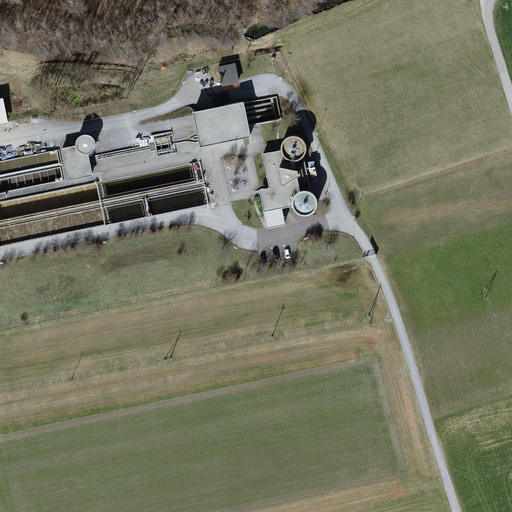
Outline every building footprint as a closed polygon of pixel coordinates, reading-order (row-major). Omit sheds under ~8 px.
[(218,67),(221,86),(238,83),(236,65),(218,67)] [(0,126),(8,125),(3,100),(0,100),(0,126)] [(195,112),(201,148),(253,140),(247,103),(195,112)] [(88,137),(85,138),(82,140),(79,144),(79,147),(79,149),(64,153),(70,184),(95,179),(90,156),(92,156),(95,154),(97,152),(98,149),(98,145),(97,141),(94,139),(91,137),(88,137)] [(260,193),(264,214),(295,209),(299,214),(307,217),(315,215),(319,210),(322,202),(314,195),(306,194),(300,165),(307,161),(309,155),(309,149),(306,143),(297,140),(290,141),(284,145),(283,152),(265,156),(272,190),(260,193)] [(57,148),(0,158),(0,211),(64,200),(62,189),(64,189),(57,148)] [(208,201),(205,187),(173,194),(175,200),(166,201),(168,210),(208,201)]
